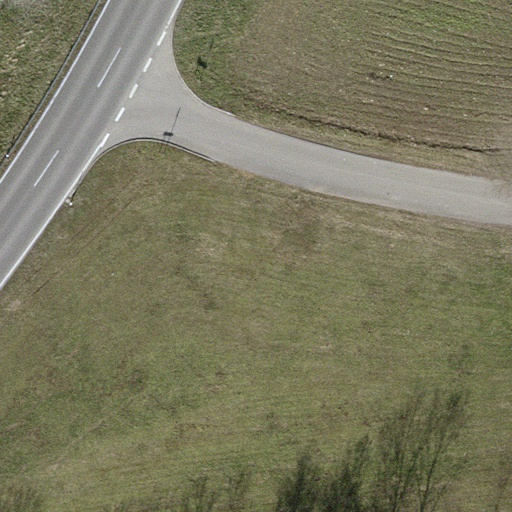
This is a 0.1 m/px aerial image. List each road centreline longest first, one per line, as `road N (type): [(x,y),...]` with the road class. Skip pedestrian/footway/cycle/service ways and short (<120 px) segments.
road 1 (unclassified): [(114,70),(206,135),(357,179),(511,191)]
road 2 (secondary): [(114,70),(0,247)]
